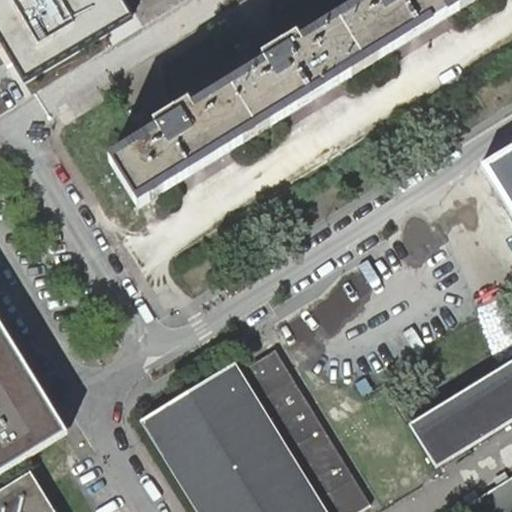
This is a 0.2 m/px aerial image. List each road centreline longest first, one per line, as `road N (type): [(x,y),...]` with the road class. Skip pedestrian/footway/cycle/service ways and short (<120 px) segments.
road 1 (residential): [(511,136),(157,346)]
road 2 (residential): [(157,346),(19,115)]
road 3 (residential): [(208,0),(19,115)]
road 4 (residential): [(0,267),(77,395)]
road 5 (residential): [(77,395),(148,511)]
road 6 (unknown): [(410,511),(511,445)]
